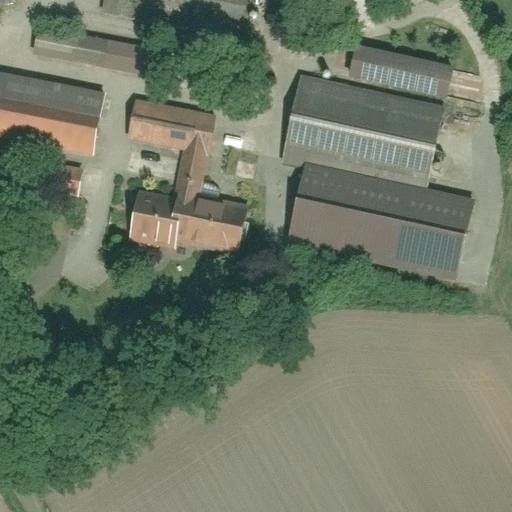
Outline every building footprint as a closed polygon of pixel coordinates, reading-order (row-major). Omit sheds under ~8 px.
[(245,43),(253,0),(103,0),(101,14),(245,43)] [(154,79),(159,52),(40,28),(34,55),(154,79)] [(303,171),(286,252),(463,289),(481,203),(432,193),(458,71),(360,50),(351,91),(302,81),(284,167),(303,171)] [(187,57),(183,80),(214,86),(219,63),(187,57)] [(106,93),(0,72),(0,139),(94,157),(106,93)] [(144,198),(136,245),(240,262),(249,209),(202,202),(209,156),(219,157),(226,114),(140,101),(133,146),(185,154),(177,203),(144,198)] [(84,170),(41,161),(35,190),(78,199),(84,170)]
